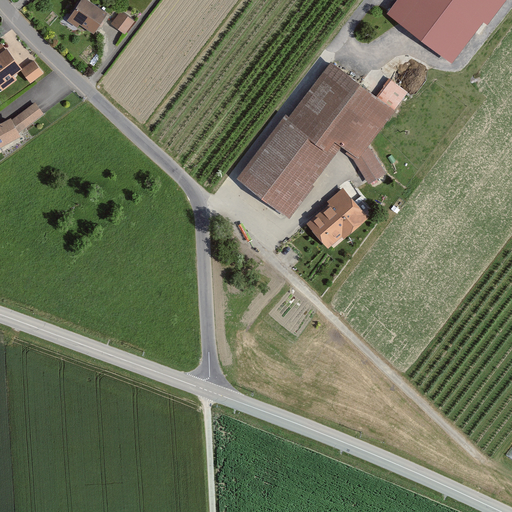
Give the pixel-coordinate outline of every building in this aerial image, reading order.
[(108,14),(85,0),(82,0),(70,19),(95,35),(96,33),(108,14)] [(506,0),(401,0),(388,18),(399,26),(450,65),(482,22),(487,26),(506,0)] [(135,22),(124,13),(118,19),(113,25),(124,34),(135,22)] [(21,65),(3,43),(0,45),(0,82),(4,79),(9,79),(15,75),(13,72),(21,65)] [(378,96),(331,61),(325,69),(289,117),(285,114),(235,180),(289,221),(342,146),(349,150),(370,184),(386,174),(369,146),(410,92),(391,78),(378,96)] [(25,69),(23,70),(33,82),(43,74),(33,62),(25,69)] [(14,120),(13,117),(0,123),(0,147),(23,136),(21,132),(46,113),(38,103),(14,120)] [(334,204),(308,226),(327,248),(341,236),(343,239),(369,218),(355,201),(344,189),(331,201),(334,204)]
